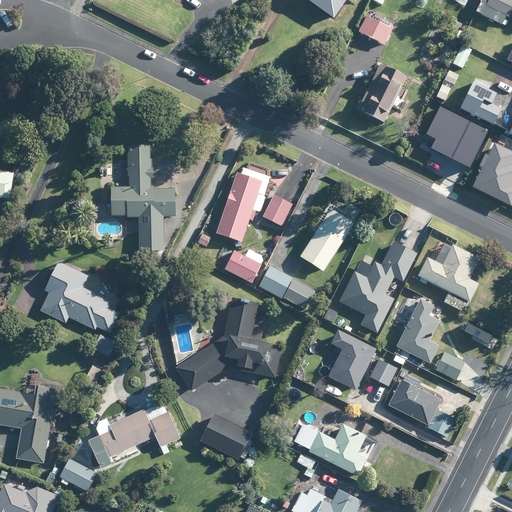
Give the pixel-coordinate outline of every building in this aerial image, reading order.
[(303,0),(329,18),(342,0),(303,0)] [(507,15),(511,4),(511,0),(485,0),(479,15),(499,24),(500,23),(503,16),(506,17),(507,15)] [(382,45),(391,27),(381,21),(383,17),(374,12),(372,17),(368,15),(366,14),(356,31),(359,33),(382,45)] [(364,91),(354,110),(381,123),(403,77),(377,64),(367,85),(365,88),(364,91)] [(494,93),(472,83),(470,82),(457,108),(491,125),(493,122),(499,109),(511,115),(511,121),(508,129),(506,134),(511,136),(511,96),(496,89),(494,93)] [(403,101),(399,99),(396,97),(391,106),(398,110),(403,101)] [(470,133),(472,127),(473,125),(451,114),(442,132),(428,125),(424,132),(439,138),(442,139),(437,151),(456,159),(461,149),(462,149),(470,133)] [(511,154),(505,150),(494,145),(491,143),(489,148),(485,156),(482,154),(476,166),(479,168),(469,187),(507,207),(511,197),(511,188),(508,187),(511,181),(511,178),(511,167),(507,165),(511,155),(511,154)] [(154,168),(154,159),(154,145),(130,145),(131,165),(131,176),(133,176),(133,186),(115,187),(115,211),(115,216),(128,216),(131,216),(131,217),(142,217),(143,232),(143,251),(158,251),(168,251),(168,248),(167,217),(179,216),(179,188),(178,188),(174,188),(158,188),(158,186),(154,186),(154,178),(158,178),(158,168),(154,168)] [(275,177),(271,176),(248,168),(246,175),(241,173),(220,233),(245,242),(252,222),(253,219),(256,220),(260,210),(262,211),(264,210),(269,197),(268,196),(271,186),(275,177)] [(0,169),(0,196),(14,199),(15,193),(17,177),(18,172),(0,169)] [(285,226),(296,204),(277,195),(266,217),(285,226)] [(358,224),(357,222),(335,209),(319,234),(304,257),(328,271),(358,224)] [(208,246),(213,237),(205,233),(200,242),(208,246)] [(368,277),(355,271),(340,300),(365,314),(360,323),(376,331),(394,298),(385,293),(394,276),(403,280),(417,253),(394,241),(381,265),(376,262),(368,277)] [(470,305),(471,303),(472,301),(474,302),(483,284),(473,279),(483,258),(456,244),(455,247),(453,249),(444,245),(437,260),(431,257),(422,276),(452,291),(447,302),(467,312),(469,308),(469,307),(470,305)] [(261,254),(257,252),(250,248),(247,255),(238,250),(237,252),(231,264),(229,269),(256,283),(269,258),(261,254)] [(122,313),(116,310),(112,307),(115,301),(86,287),(91,276),(62,261),(52,283),(48,290),(52,293),(46,305),(43,311),(69,323),(72,317),(98,330),(100,327),(112,333),(122,313)] [(296,278),(295,277),(274,265),(262,286),(284,299),(296,278)] [(319,291),(316,290),(296,279),(286,298),(309,310),(319,291)] [(255,340),(262,304),(262,303),(236,297),(235,300),(228,336),(179,368),(194,391),(213,379),(230,368),(241,370),(280,378),(286,346),(261,342),(255,340)] [(433,315),(438,306),(425,299),(408,332),(403,329),(401,335),(405,337),(401,347),(434,364),(443,345),(434,341),(442,325),(443,322),(444,321),(441,319),(433,315)] [(356,388),(376,349),(337,330),(331,344),(341,348),(328,375),(356,388)] [(118,342),(104,335),(96,349),(111,356),(118,342)] [(461,359),(456,356),(448,352),(439,370),(457,380),(459,380),(468,363),(468,362),(461,359)] [(389,385),(396,367),(377,359),(370,378),(389,385)] [(429,423),(441,398),(402,380),(390,404),(429,423)] [(40,395),(0,387),(0,424),(25,429),(21,449),(20,458),(46,463),(50,438),(51,434),(54,419),(56,407),(59,390),(42,386),(41,390),(40,395)] [(133,448),(139,445),(159,436),(164,447),(163,447),(166,455),(172,452),(169,445),(184,438),(172,411),(167,414),(164,409),(163,410),(161,406),(148,411),(148,409),(147,410),(114,425),(116,430),(113,431),(109,423),(102,426),(106,434),(96,439),(93,440),(98,453),(103,463),(106,469),(117,464),(116,462),(115,459),(114,457),(133,448)] [(455,417),(437,409),(428,428),(446,436),(455,417)] [(257,434),(252,431),(218,415),(207,437),(205,441),(244,460),(257,434)] [(362,477),(371,460),(371,459),(361,454),(370,436),(346,423),(345,426),(338,440),(321,431),(312,427),(306,424),(297,441),(314,450),(313,452),(362,477)] [(319,471),(323,464),(323,463),(303,453),(298,461),(305,464),(308,466),(319,471)] [(101,474),(97,472),(74,459),(64,477),(92,492),(101,474)] [(56,491),(40,485),(29,490),(6,482),(0,498),(0,511),(53,511),(61,494),(63,494),(65,490),(58,488),(56,491)] [(359,511),(365,501),(342,489),(335,504),(327,500),(329,497),(314,489),(310,495),(304,492),(297,505),(291,502),(289,501),(286,507),(296,511),(359,511)]
